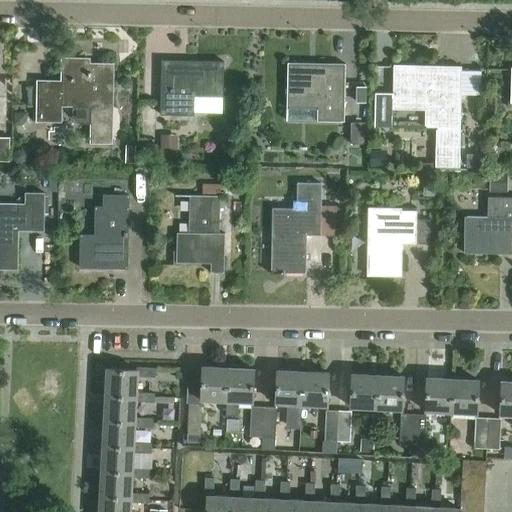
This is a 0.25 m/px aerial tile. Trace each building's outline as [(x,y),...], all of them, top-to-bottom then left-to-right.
[(112,144),(114,64),(90,63),(90,58),(63,58),(62,88),(38,87),(37,121),(63,121),(63,105),(73,105),(72,117),(79,123),(91,123),(90,144),(112,144)] [(224,96),(225,61),(188,60),(188,69),(179,68),(179,63),(163,63),(161,114),(194,115),(195,96),(224,96)] [(319,108),(318,120),(345,121),(346,64),(332,63),(332,69),(288,68),(287,107),(319,108)] [(460,166),(462,70),(394,68),(394,101),(426,101),(425,125),(440,125),(439,145),(436,145),(436,166),(460,166)] [(357,88),(357,102),(367,102),(367,88),(357,88)] [(0,136),(0,161),(11,162),(11,137),(0,136)] [(162,140),(161,156),(176,157),(177,140),(162,140)] [(127,147),(126,163),(135,163),(136,147),(127,147)] [(372,150),(371,166),(387,167),(387,151),(372,150)] [(468,155),(468,167),(481,167),(481,155),(468,155)] [(272,208),(271,273),(284,273),(284,272),(306,272),(307,234),(322,234),(322,202),(322,183),(298,183),(297,208),(272,208)] [(221,184),(203,184),(203,195),(176,195),(176,197),(190,197),(189,234),(177,234),(177,252),(175,252),(175,265),(185,265),(185,262),(199,262),(199,259),(212,259),(211,272),(225,273),(226,234),(220,234),(221,198),(227,198),(227,196),(221,196),(221,184)] [(427,184),(427,196),(437,196),(437,184),(427,184)] [(44,230),(45,192),(26,192),(26,203),(0,202),(0,269),(18,270),(19,237),(16,237),(16,229),(44,230)] [(129,195),(103,195),(103,206),(96,206),(96,234),(81,234),(81,266),(108,267),(108,263),(115,263),(115,267),(128,267),(129,195)] [(488,216),(465,216),(464,250),(496,250),(496,253),(511,252),(511,196),(488,196),(488,216)] [(418,209),(403,209),(403,208),(370,207),(368,275),(402,276),(403,250),(401,250),(401,244),(403,245),(403,243),(417,243),(418,209)] [(108,368),(107,394),(137,395),(137,393),(138,376),(156,377),(156,367),(137,366),(136,370),(108,368)] [(189,403),(202,404),(203,399),(228,400),(229,368),(203,367),(202,381),(188,381),(187,403),(189,403)] [(229,368),(228,400),(227,414),(238,415),(239,401),(252,402),(254,369),(229,368)] [(301,428),(302,404),(304,372),(278,370),(277,403),(288,403),(287,427),(301,428)] [(304,372),(302,404),(328,405),(329,373),(304,372)] [(377,407),(379,375),(353,374),(351,406),(377,407)] [(379,375),(377,407),(402,409),(404,377),(379,375)] [(452,411),(454,379),(428,378),(426,409),(452,411)] [(479,380),(454,379),(452,411),(478,412),(479,380)] [(511,381),(502,381),(501,413),(511,413),(511,381)] [(107,394),(105,419),(136,420),(136,418),(137,402),(154,403),(155,394),(137,393),(137,395),(107,394)] [(202,404),(189,403),(187,442),(200,443),(202,404)] [(263,437),(264,406),(252,406),(250,436),(263,437)] [(264,406),(263,437),(262,449),(275,450),(277,407),(264,406)] [(325,440),(338,441),(339,410),(326,409),(325,440)] [(339,410),(338,441),(350,441),(352,411),(339,410)] [(413,443),(415,413),(402,413),(401,443),(413,443)] [(415,413),(413,443),(426,444),(427,413),(415,413)] [(487,448),(489,418),(476,417),(474,447),(487,448)] [(153,419),(136,418),(136,420),(105,419),(104,444),(134,446),(134,443),(135,427),(153,428),(153,419)] [(489,418),(487,448),(500,449),(501,419),(489,418)] [(104,444),(103,470),(133,471),(133,468),(134,452),(152,453),(152,444),(134,443),(134,446),(104,444)] [(463,460),(463,471),(486,473),(487,461),(463,460)] [(103,470),(101,495),(132,497),(132,493),(133,477),(151,478),(151,469),(133,468),(133,471),(103,470)] [(486,484),(486,473),(463,471),(462,483),(486,484)] [(206,511),(231,511),(233,496),(229,496),(214,495),(215,478),(205,477),(204,495),(207,496),(206,511)] [(231,511),(257,511),(258,497),(255,497),(239,496),(240,479),(230,478),(229,496),(233,496),(231,511)] [(258,497),(257,511),(282,511),(283,499),(280,498),(264,497),(265,480),(256,480),(255,497),(258,497)] [(283,499),(282,511),(307,511),(309,500),(306,500),(289,499),(290,482),(281,481),(280,498),(283,499)] [(309,500),(307,511),(333,511),(334,501),(331,501),(314,500),(315,483),(307,482),(306,500),(309,500)] [(334,501),(333,511),(358,511),(359,502),(356,502),(339,501),(340,484),(332,483),(331,501),(334,501)] [(485,496),(486,484),(462,483),(461,495),(485,496)] [(358,511),(384,511),(385,503),(381,503),(365,502),(366,485),(357,485),(356,502),(359,502),(358,511)] [(385,503),(384,511),(409,511),(410,505),(407,505),(390,504),(391,486),(382,486),(381,503),(385,503)] [(409,511),(434,511),(435,506),(431,506),(416,505),(417,488),(407,487),(407,505),(410,505),(409,511)] [(460,511),(461,509),(440,507),(441,489),(432,489),(431,506),(435,506),(434,511),(460,511)] [(150,494),(132,493),(132,497),(101,495),(100,511),(130,511),(131,503),(149,504),(150,494)] [(484,507),(485,496),(461,495),(461,506),(484,507)]
